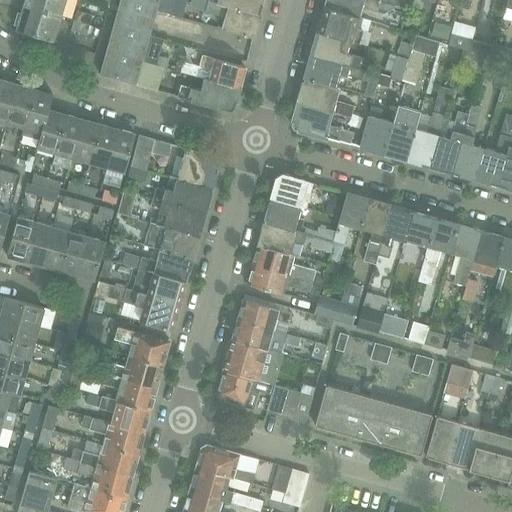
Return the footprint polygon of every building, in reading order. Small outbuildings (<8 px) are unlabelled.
[(65,0),(24,0),(23,5),(60,16),(65,0)] [(119,0),(105,55),(99,75),(136,85),(142,61),(149,34),(158,0),(119,0)] [(174,0),(159,0),(157,11),(170,15),(174,0)] [(260,14),(209,0),(207,0),(205,11),(224,17),(221,28),(253,37),(260,14)] [(263,0),(209,0),(260,14),(263,0)] [(395,5),(377,0),(325,0),(324,7),(358,17),(361,7),(381,13),(394,7),(395,5)] [(377,0),(395,5),(407,8),(409,0),(377,0)] [(60,16),(23,5),(16,30),(53,41),(60,16)] [(358,17),(324,7),(317,31),(349,41),(360,44),(361,40),(360,40),(363,30),(368,32),(371,21),(358,17)] [(77,10),(74,21),(89,25),(92,16),(77,10)] [(434,20),(430,33),(446,38),(450,25),(434,20)] [(89,25),(74,21),(71,30),(87,35),(89,25)] [(349,41),(317,31),(310,55),(359,69),(362,58),(352,55),(346,53),(349,41)] [(472,39),(451,33),(448,45),(463,49),(469,51),(472,39)] [(163,39),(149,34),(142,61),(156,65),(163,39)] [(495,45),(472,39),(469,51),(486,55),(492,57),(495,45)] [(413,45),(401,42),(397,54),(408,58),(413,45)] [(511,49),(495,45),(492,57),(511,64),(511,49)] [(233,48),(233,61),(251,60),(251,48),(233,48)] [(486,55),(469,51),(463,49),(458,67),(480,74),(486,55)] [(408,58),(397,54),(396,56),(391,54),(387,65),(393,66),(389,77),(401,81),(405,66),(408,58)] [(203,55),(200,66),(183,62),(180,73),(196,77),(239,89),(245,67),(203,55)] [(379,74),(359,69),(310,55),(304,78),(336,87),(340,74),(346,76),(365,81),(362,94),(372,97),(379,74)] [(156,65),(142,61),(136,85),(157,90),(163,67),(156,65)] [(415,70),(405,66),(401,81),(411,85),(415,70)] [(239,89),(196,77),(193,89),(180,85),(177,96),(230,111),(233,109),(239,89)] [(339,88),(336,87),(304,78),(297,103),(332,113),(350,118),(353,106),(335,101),(339,88)] [(17,84),(0,79),(0,127),(5,129),(7,123),(6,123),(17,84)] [(35,89),(17,84),(6,123),(7,123),(24,128),(35,89)] [(52,94),(35,89),(24,128),(39,132),(40,133),(47,109),(48,110),(52,94)] [(450,92),(438,89),(428,131),(416,128),(414,127),(405,160),(428,166),(437,134),(439,135),(450,92)] [(332,113),(297,103),(291,124),(293,129),(350,144),(353,133),(329,126),(332,113)] [(482,108),(471,104),(468,114),(467,114),(451,172),(474,179),(483,147),(470,144),(482,108)] [(420,112),(398,105),(394,121),(392,121),(383,153),(405,160),(414,127),(416,128),(420,112)] [(40,133),(39,132),(35,147),(54,152),(64,114),(48,110),(47,109),(40,133)] [(467,114),(457,111),(448,138),(439,135),(437,134),(428,166),(451,172),(467,114)] [(82,119),(64,114),(54,152),(72,157),(82,119)] [(392,121),(369,114),(359,147),(383,153),(392,121)] [(511,115),(506,114),(495,151),(483,147),(474,179),(497,185),(511,130),(511,115)] [(99,124),(82,119),(72,157),(89,162),(99,124)] [(117,129),(99,124),(89,162),(106,167),(117,129)] [(135,134),(117,129),(106,167),(124,172),(135,134)] [(511,130),(497,185),(511,189),(511,130)] [(170,144),(154,139),(139,135),(130,166),(146,170),(151,153),(167,157),(170,144)] [(217,157),(186,148),(177,179),(211,189),(219,161),(217,157)] [(0,161),(0,163),(13,167),(15,158),(2,154),(0,161)] [(13,167),(30,172),(34,157),(28,155),(26,161),(15,158),(13,167)] [(148,171),(146,170),(130,166),(128,176),(145,181),(148,171)] [(16,174),(3,170),(0,179),(14,183),(16,174)] [(33,175),(31,183),(44,187),(47,179),(33,175)] [(271,198),(301,206),(306,207),(307,202),(312,184),(282,175),(276,179),(271,198)] [(60,183),(47,179),(44,187),(58,191),(60,183)] [(211,189),(177,179),(174,192),(166,190),(166,192),(155,189),(152,199),(204,213),(211,189)] [(66,190),(80,194),(82,185),(68,181),(66,190)] [(44,187),(31,183),(28,193),(42,196),(44,187)] [(95,189),(82,185),(80,194),(93,198),(95,189)] [(58,191),(44,187),(42,196),(55,200),(58,191)] [(114,204),(117,195),(104,191),(101,200),(114,204)] [(369,199),(346,193),(341,212),(339,218),(335,231),(332,241),(344,244),(349,226),(360,229),(369,199)] [(62,205),(76,209),(78,200),(64,196),(62,205)] [(301,206),(271,198),(264,223),(332,241),(335,231),(314,225),(313,230),(296,225),(301,206)] [(204,213),(152,199),(150,207),(161,210),(160,212),(167,214),(163,227),(198,237),(204,213)] [(391,205),(369,199),(360,229),(372,232),(364,260),(374,263),(377,254),(391,205)] [(92,203),(78,200),(76,209),(89,212),(92,203)] [(413,211),(391,205),(377,254),(388,257),(393,238),(404,242),(405,240),(413,211)] [(113,209),(100,206),(97,215),(110,218),(113,209)] [(0,247),(9,214),(0,211),(0,247)] [(435,218),(413,211),(405,240),(423,245),(421,253),(415,252),(412,264),(415,264),(413,271),(420,273),(435,218)] [(17,216),(11,236),(6,256),(24,261),(35,221),(17,216)] [(458,224),(435,218),(420,273),(418,281),(431,285),(440,250),(450,253),(458,224)] [(52,226),(35,221),(24,261),(41,265),(52,226)] [(332,241),(264,223),(257,245),(290,254),(294,242),(303,244),(304,241),(311,243),(310,246),(331,252),(329,258),(339,261),(344,244),(332,241)] [(152,224),(148,235),(146,246),(160,250),(192,259),(198,237),(163,227),(152,224)] [(480,230),(458,224),(450,253),(460,256),(453,282),(466,286),(470,271),(469,271),(480,230)] [(69,231),(52,226),(41,265),(58,270),(69,231)] [(503,237),(480,230),(469,271),(470,271),(493,277),(495,266),(503,237)] [(87,236),(69,231),(58,270),(76,275),(87,236)] [(105,241),(87,236),(76,275),(94,280),(105,241)] [(511,292),(511,239),(503,237),(495,266),(506,268),(499,295),(511,298),(511,292)] [(294,255),(290,254),(257,245),(252,265),(312,281),(315,270),(291,264),(294,255)] [(192,259),(160,250),(156,262),(124,252),(121,264),(139,269),(185,282),(192,259)] [(105,259),(100,276),(109,278),(114,262),(105,259)] [(312,281),(252,265),(247,284),(283,294),(285,285),(309,292),(312,281)] [(185,282),(139,269),(133,291),(179,305),(185,282)] [(344,280),(339,301),(349,304),(351,295),(358,297),(361,284),(344,280)] [(179,305),(133,291),(110,285),(107,296),(123,301),(142,307),(138,320),(172,330),(179,305)] [(312,314),(318,315),(318,316),(334,320),(352,325),(357,306),(349,304),(339,301),(318,295),(312,314)] [(44,308),(5,297),(0,314),(0,315),(39,326),(44,308)] [(291,314),(242,300),(237,320),(286,333),(291,314)] [(361,307),(355,326),(377,333),(383,313),(361,307)] [(39,326),(0,315),(0,333),(34,343),(39,326)] [(67,333),(75,336),(76,332),(80,318),(72,316),(68,330),(67,333)] [(334,320),(318,316),(315,325),(331,329),(334,320)] [(273,330),(237,320),(231,339),(267,349),(270,339),(298,346),(300,337),(286,333),(273,330)] [(430,326),(413,322),(408,340),(425,344),(428,331),(430,326)] [(131,342),(128,354),(162,364),(169,340),(118,326),(115,338),(131,342)] [(445,336),(428,331),(425,344),(441,349),(445,336)] [(446,351),(469,358),(473,344),(476,335),(465,332),(462,341),(450,337),(446,351)] [(34,343),(0,333),(0,351),(29,360),(34,343)] [(67,333),(66,337),(62,350),(71,353),(75,340),(74,340),(75,336),(67,333)] [(348,335),(339,333),(335,349),(343,352),(348,335)] [(267,349),(231,339),(223,371),(259,381),(267,349)] [(383,345),(374,343),(370,359),(378,362),(383,345)] [(473,344),(469,358),(492,364),(496,351),(473,344)] [(391,347),(383,345),(378,362),(386,364),(391,347)] [(71,353),(62,350),(57,368),(62,370),(66,371),(71,353)] [(29,360),(0,351),(0,371),(24,378),(29,360)] [(162,364),(128,354),(124,366),(108,361),(105,373),(156,387),(162,364)] [(424,357),(416,354),(411,371),(420,373),(424,357)] [(433,359),(424,357),(420,373),(428,376),(433,359)] [(451,364),(446,382),(467,388),(472,370),(451,364)] [(53,386),(61,393),(68,386),(72,373),(66,371),(62,370),(59,379),(53,386)] [(24,378),(0,371),(0,389),(10,392),(10,393),(18,395),(20,395),(24,378)] [(72,371),(72,373),(68,386),(79,390),(84,374),(72,371)] [(259,381),(223,371),(216,393),(219,399),(243,406),(248,388),(271,394),(266,412),(279,416),(287,389),(259,381)] [(156,387),(105,373),(102,383),(118,388),(115,399),(150,409),(156,387)] [(493,376),(485,374),(480,390),(489,393),(493,376)] [(502,378),(493,376),(489,393),(497,395),(502,378)] [(327,385),(326,385),(315,425),(316,425),(357,436),(368,398),(327,386),(327,385)] [(61,393),(53,386),(45,394),(53,402),(61,393)] [(0,407),(5,409),(13,411),(18,395),(10,393),(10,392),(0,389),(0,407)] [(300,392),(287,389),(279,416),(292,419),(300,392)] [(115,412),(111,423),(143,432),(150,409),(115,399),(89,392),(86,404),(115,412)] [(312,396),(300,392),(292,419),(305,423),(312,396)] [(60,417),(78,419),(80,399),(62,398),(60,417)] [(430,415),(368,398),(357,436),(419,454),(420,455),(431,415),(430,414),(430,415)] [(33,402),(29,416),(37,418),(41,405),(33,402)] [(48,406),(42,427),(53,431),(59,409),(48,406)] [(37,418),(29,416),(25,429),(33,432),(37,418)] [(105,433),(102,444),(137,454),(143,432),(111,423),(84,416),(81,427),(105,433)] [(438,416),(436,416),(425,456),(426,456),(427,456),(447,462),(458,423),(437,417),(438,416)] [(478,429),(458,423),(447,462),(468,467),(478,429)] [(53,431),(42,427),(35,449),(47,452),(53,431)] [(499,434),(478,429),(468,467),(488,473),(499,434)] [(511,468),(511,437),(499,434),(488,473),(509,479),(511,468)] [(22,437),(18,450),(27,453),(31,439),(22,437)] [(137,454),(102,444),(99,455),(74,448),(71,459),(131,475),(137,454)] [(207,445),(201,448),(201,449),(196,467),(229,476),(252,483),(255,473),(236,467),(240,454),(207,445)] [(27,453),(18,450),(14,464),(23,467),(27,453)] [(93,477),(90,488),(125,498),(131,475),(71,459),(67,458),(64,469),(93,477)] [(292,469),(278,465),(272,489),(285,493),(292,469)] [(229,476),(196,467),(189,490),(222,499),(248,507),(261,510),(264,500),(225,489),(229,476)] [(309,473),(292,469),(285,493),(282,502),(299,507),(309,473)] [(57,479),(41,474),(29,471),(22,496),(20,503),(47,511),(57,479)] [(12,472),(8,484),(8,485),(17,487),(20,474),(12,472)] [(68,507),(86,511),(120,511),(125,498),(90,488),(74,484),(68,507)] [(17,487),(8,485),(4,499),(13,501),(17,487)] [(218,511),(222,499),(189,490),(182,511),(218,511)] [(51,511),(47,511),(20,503),(17,511),(51,511)]
